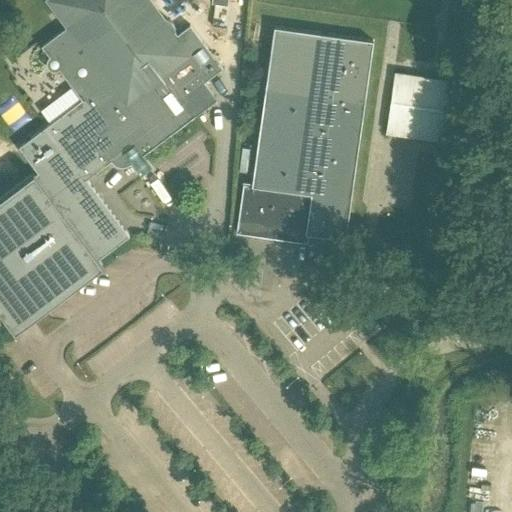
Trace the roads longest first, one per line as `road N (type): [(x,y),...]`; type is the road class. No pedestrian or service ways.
road 1 (residential): [(511,337),(450,343),(395,371),(373,400),(353,511)]
road 2 (unclassified): [(78,511),(0,418)]
